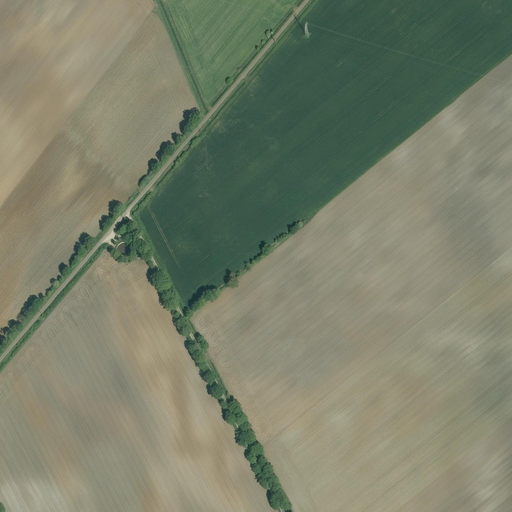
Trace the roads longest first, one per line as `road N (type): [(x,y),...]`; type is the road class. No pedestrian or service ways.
road 1 (unclassified): [(0,360),(308,0)]
road 2 (track): [(282,511),(127,212)]
